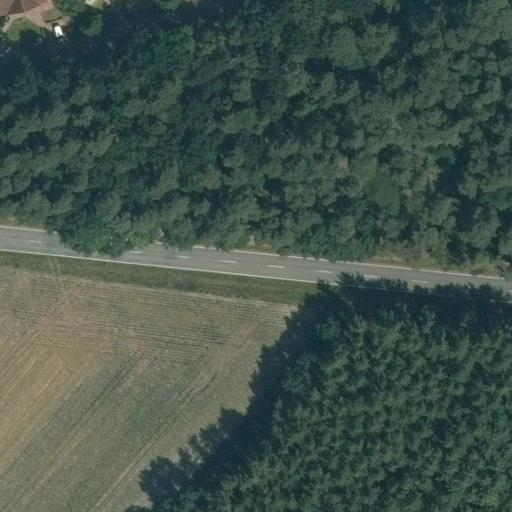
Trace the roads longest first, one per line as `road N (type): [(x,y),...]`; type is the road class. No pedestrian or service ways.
road 1 (tertiary): [(511,292),(0,239)]
road 2 (residential): [(211,0),(47,53),(0,53)]
